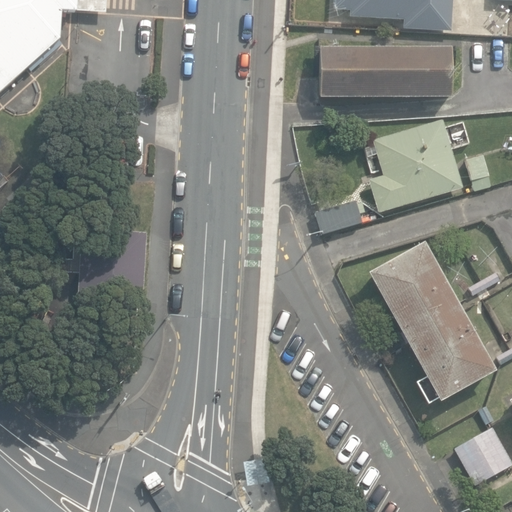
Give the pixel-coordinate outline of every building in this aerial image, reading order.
[(0,0),(0,8),(62,15),(77,15),(77,13),(107,15),(106,0),(0,0)] [(448,0),(329,0),(328,10),(346,11),(345,17),(400,20),(400,28),(447,31),(448,0)] [(62,15),(0,8),(0,97),(61,42),(62,15)] [(444,47),(312,47),(312,98),(444,98),(444,47)] [(365,180),(373,213),(459,188),(438,120),(368,140),(379,176),(365,180)] [(490,186),(480,155),(462,160),(471,192),(490,186)] [(351,200),(311,212),(318,235),(358,223),(356,214),(362,212),(359,202),(353,204),(351,200)] [(144,234),(83,229),(77,308),(138,312),(144,234)] [(488,371),(416,242),(358,273),(431,402),(488,371)] [(511,393),(499,401),(511,423),(511,393)] [(488,427),(450,449),(471,486),(509,464),(488,427)] [(266,461),(243,465),(247,490),(270,486),(266,461)]
